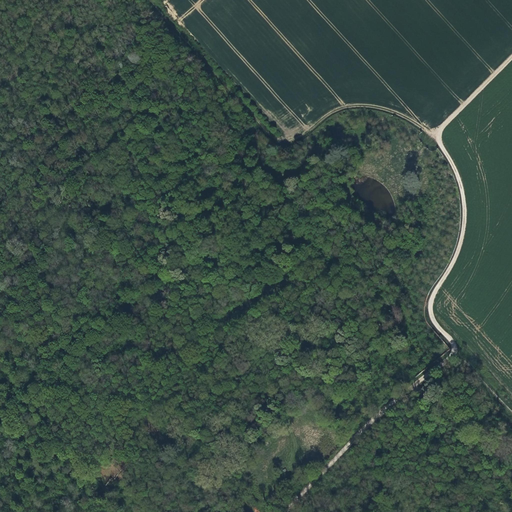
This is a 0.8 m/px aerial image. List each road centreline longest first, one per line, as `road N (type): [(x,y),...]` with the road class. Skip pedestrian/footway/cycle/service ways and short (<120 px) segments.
road 1 (track): [(428,131),(396,112),(358,105),(336,109),(280,144),(150,0)]
road 2 (track): [(454,349),(430,307),(464,218),(459,180),(438,139),(443,125)]
road 3 (track): [(283,511),(454,349)]
